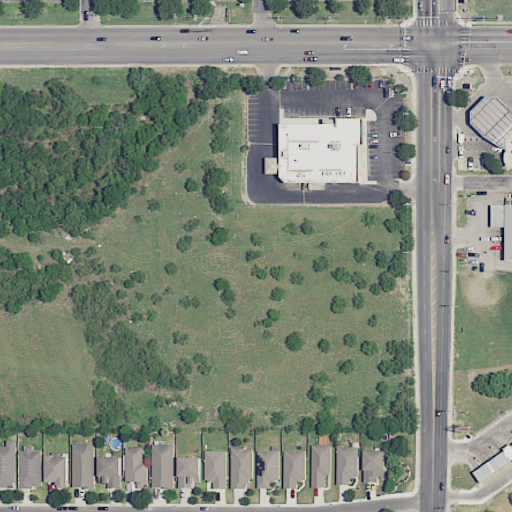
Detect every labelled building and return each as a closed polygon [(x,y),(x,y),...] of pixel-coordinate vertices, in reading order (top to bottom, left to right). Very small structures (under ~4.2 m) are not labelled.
[(472,123),(472,110),(487,97),(499,97),(511,110),(511,133),(506,138),(506,148),(504,149),(486,137),(472,123)] [(281,120),(281,157),(267,157),(267,173),(281,173),(281,182),(366,182),(366,120),(281,120)] [(507,260),(511,259),(511,205),(492,205),(492,227),(507,227),(507,260)] [(0,446),(0,487),(16,487),(15,440),(7,440),(8,446),(0,446)] [(73,487),(94,488),(95,445),(74,444),(73,487)] [(174,445),(153,444),(152,488),(173,488),(174,445)] [(511,444),(473,471),(480,482),(511,460),(511,444)] [(311,446),(312,487),(325,487),(325,475),(331,475),(331,445),(311,446)] [(20,487),(43,487),(43,450),(35,450),(35,447),(19,447),(20,487)] [(358,447),(336,447),(337,485),(350,484),(350,479),(359,479),(358,447)] [(126,482),(136,481),(136,486),(148,486),(147,462),(143,462),(143,448),(125,448),(126,482)] [(253,448),(231,449),(231,488),(245,488),(245,481),(253,481),(253,448)] [(258,449),(257,488),(271,488),(271,482),(279,482),(279,449),(258,449)] [(227,451),(205,450),(204,480),(213,480),(213,488),(226,488),(227,451)] [(306,480),(305,450),(283,451),(284,488),(297,488),(297,480),(306,480)] [(385,450),(363,451),(364,482),(377,481),(377,477),(386,476),(385,450)] [(57,487),(68,488),(69,456),(46,455),(46,482),(57,482),(57,487)] [(121,488),(121,457),(99,457),(100,483),(107,483),(108,488),(121,488)] [(178,488),(192,488),(192,483),(200,483),(200,457),(178,457),(178,488)]
